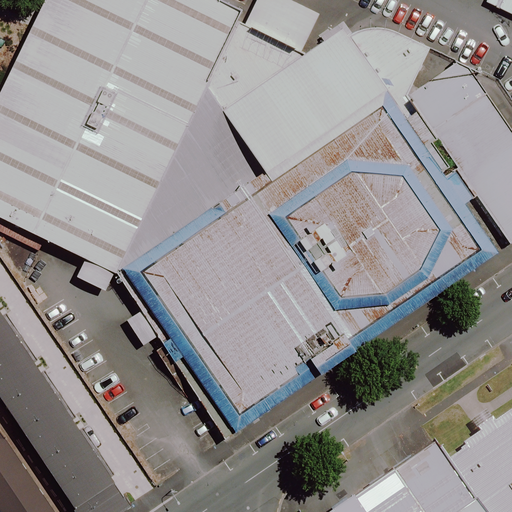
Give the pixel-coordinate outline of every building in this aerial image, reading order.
[(220,24),(170,0),(34,0),(0,70),(0,213),(103,263),(220,24)] [(107,274),(220,442),(487,251),(333,37),(286,68),(226,30),(197,89),(222,128),(160,174),(107,274)] [(511,228),(511,145),(453,59),(400,95),(498,238),(511,228)] [(0,389),(80,511),(118,511),(134,502),(0,298),(0,389)] [(511,511),(511,400),(434,451),(467,501),(474,511),(511,511)] [(50,511),(0,439),(0,511),(50,511)] [(450,511),(467,501),(434,451),(428,440),(317,511),(450,511)] [(474,511),(467,501),(450,511),(474,511)]
